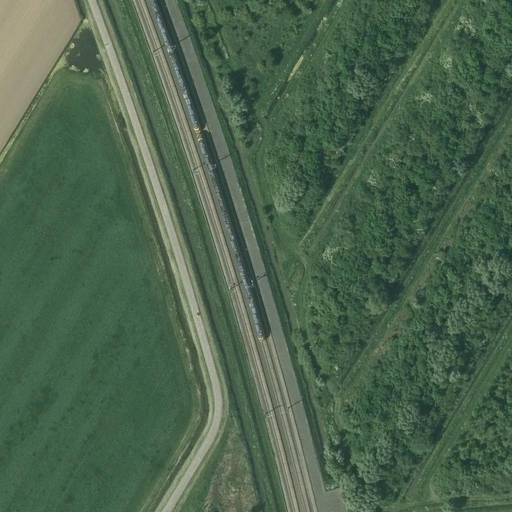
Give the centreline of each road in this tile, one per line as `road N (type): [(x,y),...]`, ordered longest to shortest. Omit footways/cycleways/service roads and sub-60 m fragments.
road 1 (track): [(511,496),(387,508),(364,489),(337,421),(338,402),(304,332),(298,293),(310,268),(280,232),(261,178),(268,132),(238,83),(209,0)]
road 2 (track): [(280,511),(221,289),(125,0)]
road 3 (track): [(511,87),(328,383)]
road 4 (track): [(338,402),(511,117)]
road 5 (track): [(310,268),(470,0)]
road 6 (track): [(447,0),(293,250)]
road 7 (track): [(511,299),(387,508)]
road 8 (track): [(415,505),(511,335)]
road 9 (track): [(268,132),(347,0)]
road 10 (track): [(325,0),(257,113)]
